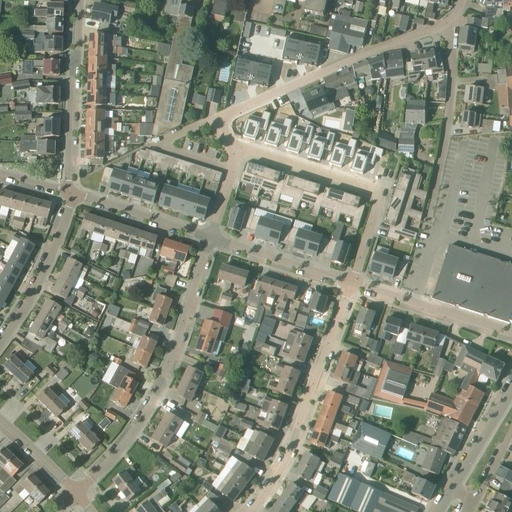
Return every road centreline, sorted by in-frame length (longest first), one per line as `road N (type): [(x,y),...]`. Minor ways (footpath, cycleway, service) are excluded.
road 1 (residential): [(74,497),(150,406),(211,237)]
road 2 (residential): [(216,118),(445,27),(461,0)]
road 3 (residential): [(250,511),(296,431),(352,283)]
road 4 (residential): [(352,283),(380,192),(239,148)]
road 5 (residential): [(70,192),(81,0)]
road 6 (residential): [(511,335),(352,283)]
road 7 (residential): [(0,342),(41,274),(70,192)]
road 8 (residential): [(352,283),(211,237)]
road 9 (residential): [(211,237),(70,192)]
road 10 (residential): [(231,172),(165,151),(161,141),(216,118)]
